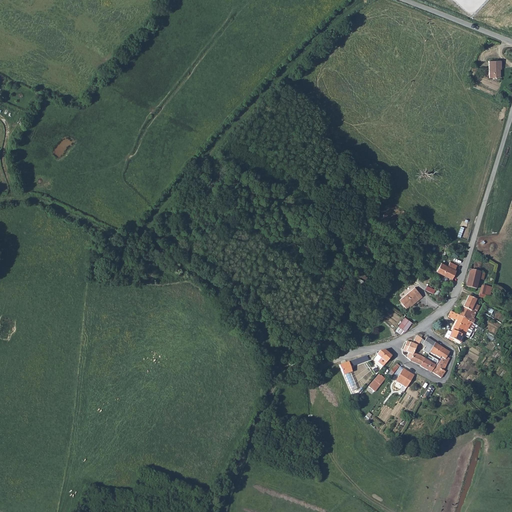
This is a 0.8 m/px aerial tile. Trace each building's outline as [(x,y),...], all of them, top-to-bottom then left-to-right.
[(501,67),(501,61),(488,61),(489,78),(500,78),(500,67),(501,67)] [(437,265),(433,271),(448,278),(453,269),(452,268),(454,264),(447,260),(445,265),(439,261),(437,265)] [(471,267),(469,278),(479,281),(481,276),(482,270),(471,267)] [(479,281),(469,278),(468,285),(478,287),(479,281)] [(485,284),(482,291),(489,294),(492,287),(485,284)] [(413,285),(398,297),(404,305),(408,303),(410,301),(411,302),(421,294),(413,285)] [(470,294),(461,315),(479,323),(481,319),(478,318),(480,310),(475,307),(479,298),(470,294)] [(461,315),(452,310),(449,316),(458,321),(454,331),(466,336),(469,328),(475,331),(479,323),(461,315)] [(403,314),(397,323),(404,328),(410,318),(403,314)] [(453,333),(451,338),(456,340),(463,343),(466,336),(454,331),(453,333)] [(410,353),(407,358),(411,360),(415,353),(417,348),(419,346),(420,347),(422,343),(424,338),(419,335),(416,340),(415,345),(408,342),(404,351),(410,353)] [(424,338),(422,343),(427,346),(425,350),(432,354),(433,353),(438,343),(429,338),(428,340),(424,338)] [(438,343),(433,353),(438,356),(439,354),(444,357),(449,349),(438,343)] [(449,349),(444,357),(446,359),(449,360),(451,356),(453,352),(449,349)] [(386,351),(382,352),(378,356),(376,359),(384,368),(393,357),(386,351)] [(415,353),(411,360),(423,366),(427,359),(415,353)] [(439,366),(435,373),(444,379),(448,372),(447,371),(453,358),(451,356),(449,360),(446,359),(441,367),(439,366)] [(368,357),(339,365),(343,375),(352,373),(351,368),(370,362),(368,357)] [(423,366),(423,367),(435,373),(439,366),(427,359),(423,366)] [(414,375),(400,366),(395,374),(398,376),(395,381),(406,388),(414,375)] [(381,387),(377,384),(382,378),(380,377),(369,389),(375,394),(381,387)] [(382,378),(377,384),(381,387),(385,382),(382,378)] [(437,386),(434,385),(428,394),(431,396),(438,387),(437,386)]
